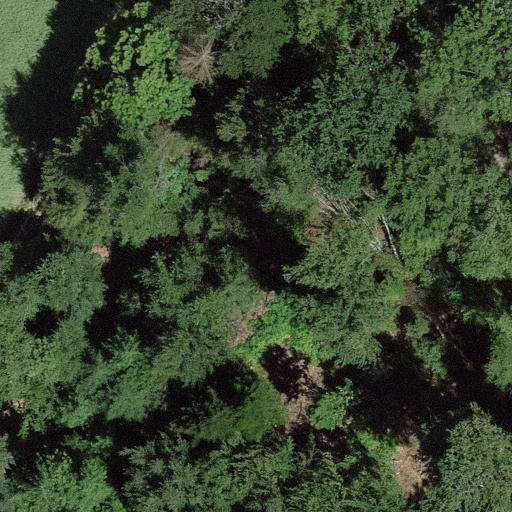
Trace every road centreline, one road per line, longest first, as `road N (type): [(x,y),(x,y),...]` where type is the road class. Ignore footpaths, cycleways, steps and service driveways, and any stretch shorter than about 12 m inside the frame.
road 1 (track): [(182,0),(0,306)]
road 2 (track): [(343,0),(457,141),(511,182)]
